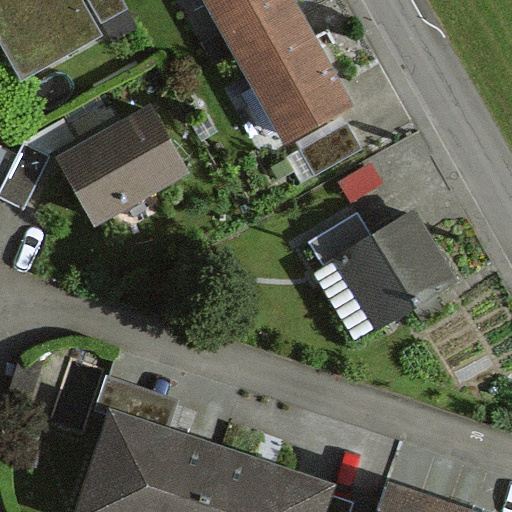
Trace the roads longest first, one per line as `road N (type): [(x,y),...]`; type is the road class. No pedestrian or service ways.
road 1 (residential): [(21,311),(511,460)]
road 2 (residential): [(390,0),(511,219)]
